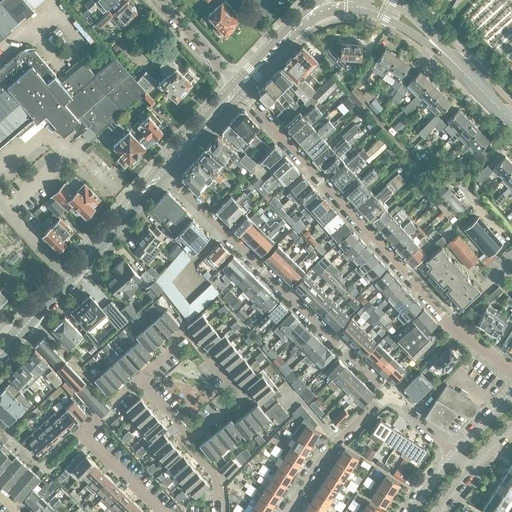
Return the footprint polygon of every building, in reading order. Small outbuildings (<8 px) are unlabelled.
[(25,0),(0,0),(18,21),(26,15),(27,16),(34,10),(25,0)] [(0,0),(0,29),(5,35),(12,29),(11,27),(18,21),(0,0)] [(25,0),(34,10),(35,9),(33,8),(42,0),(25,0)] [(92,11),(98,6),(103,12),(116,0),(97,0),(89,7),(92,11)] [(209,14),(217,23),(214,26),(214,28),(219,34),(222,34),(225,31),(228,31),(232,28),(233,24),(241,17),(225,0),(218,0),(221,3),(209,14)] [(128,2),(111,18),(120,28),(137,12),(128,2)] [(96,23),(100,28),(113,15),(109,10),(96,23)] [(118,52),(127,42),(121,37),(112,47),(118,52)] [(341,58),(361,59),(362,43),(342,42),(341,58)] [(302,46),(292,57),(309,74),(316,67),(320,71),(324,67),(317,61),(302,46)] [(346,63),(331,47),(325,53),(340,68),(346,63)] [(386,73),(397,57),(385,48),(377,60),(374,65),(369,62),(360,79),(355,86),(347,93),(358,105),(366,98),(359,89),(363,80),(366,82),(375,67),(385,74),(386,73)] [(37,122),(46,114),(51,121),(63,135),(80,120),(89,127),(82,133),(89,141),(96,135),(107,125),(119,115),(120,114),(146,91),(137,81),(116,57),(95,75),(85,62),(81,58),(65,72),(65,76),(67,78),(61,83),(55,76),(56,75),(35,51),(23,50),(0,69),(0,146),(17,132),(20,135),(34,123),(36,122),(37,122)] [(313,94),(319,101),(320,103),(327,97),(330,99),(335,94),(323,83),(316,91),(304,79),(309,74),(292,57),(283,67),(292,76),(298,81),(313,94)] [(390,92),(394,94),(394,95),(402,83),(398,80),(401,77),(410,65),(397,57),(386,73),(396,80),(394,81),(395,82),(392,86),(393,87),(390,92)] [(194,75),(189,70),(188,70),(187,70),(183,74),(177,68),(177,67),(178,67),(178,66),(177,65),(169,58),(168,58),(167,58),(161,65),(161,66),(162,67),(160,69),(163,71),(161,73),(165,77),(160,83),(159,83),(157,85),(163,91),(166,89),(177,99),(192,82),(191,81),(194,77),(194,76),(194,75)] [(304,102),(313,94),(298,81),(292,76),(290,78),(280,68),(273,75),(273,77),(284,89),(289,85),(304,102)] [(137,81),(146,91),(147,91),(156,81),(146,71),(137,81)] [(408,88),(416,95),(417,96),(431,82),(420,71),(410,82),(406,86),(402,83),(394,95),(394,94),(392,98),(398,102),(408,88)] [(323,83),(335,94),(343,88),(330,76),(323,83)] [(298,105),(284,89),(273,77),(265,83),(265,85),(276,97),(280,93),(289,103),(290,107),(288,110),(290,113),(298,105)] [(422,97),(428,104),(441,92),(431,82),(417,96),(416,95),(402,109),(407,114),(416,105),(415,104),(420,99),(422,97)] [(291,114),(290,113),(288,110),(276,98),(276,97),(265,85),(258,92),(258,95),(268,106),(273,101),(281,111),(276,116),(282,122),(291,114)] [(142,97),(149,105),(154,101),(146,92),(142,97)] [(428,104),(427,105),(436,114),(418,132),(423,138),(435,126),(442,120),(437,116),(441,112),(451,102),(441,92),(428,104)] [(276,98),(288,110),(290,107),(289,103),(280,93),(276,97),(276,98)] [(375,97),(369,103),(377,112),(383,106),(375,97)] [(343,100),(337,105),(343,112),(349,108),(343,100)] [(285,126),(292,133),(323,105),(320,103),(319,101),(303,116),(300,112),(285,126)] [(292,133),(299,141),(314,128),(310,123),(322,113),(330,105),(327,102),(323,105),(292,133)] [(444,128),(452,136),(469,119),(458,109),(448,119),(451,122),(444,128)] [(265,154),(270,147),(253,133),(259,127),(244,110),(240,111),(229,123),(255,147),(260,152),(262,151),(265,154)] [(131,127),(120,114),(119,115),(140,137),(146,145),(163,130),(166,127),(152,112),(139,123),(138,121),(131,127)] [(119,115),(107,125),(113,132),(115,130),(122,138),(114,146),(123,155),(118,159),(125,167),(145,147),(137,139),(140,137),(119,115)] [(462,133),(468,140),(479,130),(469,119),(452,136),(448,139),(453,143),(462,133)] [(299,141),(306,148),(332,124),(328,120),(317,131),(314,128),(299,141)] [(332,124),(306,148),(313,156),(328,143),(324,139),(340,124),(336,120),(332,124)] [(406,126),(401,120),(393,128),(398,133),(406,126)] [(446,124),(442,120),(435,126),(440,130),(446,124)] [(255,147),(229,123),(221,132),(239,149),(240,148),(242,151),(248,144),(254,149),(255,147)] [(314,158),(321,165),(347,141),(361,129),(356,123),(342,135),(345,139),(333,149),(329,144),(314,158)] [(484,145),(489,140),(479,130),(468,140),(469,140),(465,143),(459,149),(462,152),(472,143),(479,150),(475,154),(480,159),(489,149),(484,145)] [(244,165),(245,167),(252,159),(246,153),(241,158),(237,155),(217,136),(205,149),(221,163),(225,167),(233,160),(241,168),(244,165)] [(366,152),(335,180),(342,188),(356,174),(352,170),(355,168),(356,168),(365,160),(366,160),(369,162),(389,144),(383,136),(366,152)] [(321,165),(328,173),(346,156),(343,152),(351,145),(347,141),(321,165)] [(245,167),(258,178),(259,177),(267,169),(266,168),(283,153),(274,143),(270,147),(265,154),(259,161),(254,157),(252,159),(245,167)] [(386,150),(393,157),(398,152),(391,145),(386,150)] [(216,169),(221,163),(205,149),(197,158),(214,175),(218,171),(216,169)] [(328,173),(335,180),(366,152),(362,149),(358,152),(350,159),(346,156),(328,173)] [(255,187),(258,190),(260,192),(292,163),(285,155),(269,170),(272,174),(264,182),(259,177),(258,178),(253,184),(255,187)] [(502,173),(505,177),(511,170),(511,162),(505,156),(495,166),(496,167),(493,169),(493,172),(496,175),(499,175),(502,173)] [(212,177),(214,175),(197,158),(188,168),(204,182),(205,182),(209,185),(214,180),(212,177)] [(433,164),(428,159),(424,164),(428,169),(433,164)] [(402,164),(409,171),(413,167),(407,160),(402,164)] [(292,163),(260,192),(263,196),(279,182),(283,186),(299,171),(292,163)] [(343,189),(350,197),(376,173),(383,167),(379,163),(363,178),(361,180),(358,176),(343,189)] [(475,178),(480,183),(492,171),(488,166),(475,178)] [(199,187),(204,182),(188,168),(182,175),(182,178),(197,193),(201,189),(199,187)] [(277,210),(290,199),(309,181),(302,173),(288,186),(292,190),(280,201),(275,196),(269,201),(277,210)] [(350,197),(357,205),(372,191),(368,187),(380,177),(376,173),(350,197)] [(357,205),(364,212),(402,177),(398,173),(375,194),(372,191),(357,205)] [(402,177),(364,212),(371,220),(385,206),(382,202),(406,181),(402,177)] [(427,183),(422,177),(417,181),(423,187),(427,183)] [(298,205),(302,201),(316,189),(309,181),(290,199),(293,202),(294,201),(298,205)] [(94,205),(100,199),(84,183),(74,192),(64,183),(53,196),(68,211),(71,207),(79,215),(81,211),(86,215),(95,206),(94,205)] [(216,211),(224,218),(255,187),(253,184),(251,183),(247,187),(251,190),(247,194),(244,191),(235,200),(231,196),(216,211)] [(436,191),(440,196),(447,189),(443,185),(436,191)] [(506,197),(511,190),(508,186),(502,193),(506,197)] [(255,187),(224,218),(231,226),(246,211),(246,210),(248,208),(244,204),(258,190),(255,187)] [(447,189),(440,196),(441,196),(440,197),(444,201),(453,193),(449,188),(447,190),(447,189)] [(301,210),(304,214),(323,197),(316,189),(302,201),(306,205),(301,210)] [(166,192),(152,207),(152,208),(174,235),(175,236),(192,218),(180,206),(181,204),(169,192),(166,192)] [(202,192),(199,195),(204,200),(207,197),(202,192)] [(445,202),(449,207),(458,198),(454,194),(445,202)] [(52,196),(45,202),(48,206),(55,199),(52,196)] [(417,207),(424,214),(436,203),(429,196),(417,207)] [(312,212),(316,216),(330,204),(323,197),(304,214),(307,217),(312,212)] [(458,198),(449,207),(453,212),(462,203),(458,198)] [(48,247),(54,253),(54,254),(55,254),(56,254),(56,253),(59,251),(59,250),(58,249),(59,247),(60,248),(62,248),(63,246),(64,244),(63,244),(66,241),(65,240),(73,230),(57,215),(64,209),(55,199),(48,205),(54,212),(49,216),(55,222),(51,227),(50,226),(43,233),(52,242),(48,247)] [(447,207),(442,201),(437,205),(442,211),(442,212),(447,207)] [(462,203),(453,212),(457,216),(466,208),(462,203)] [(314,226),(317,229),(336,212),(330,204),(316,216),(320,221),(314,226)] [(372,221),(379,229),(397,212),(400,210),(397,206),(389,213),(386,209),(372,221)] [(281,207),(277,210),(284,218),(288,214),(281,207)] [(447,207),(442,212),(448,219),(454,214),(447,207)] [(233,227),(240,234),(259,215),(256,212),(255,213),(251,209),(249,210),(245,213),(246,214),(233,227)] [(326,228),(330,232),(343,220),(336,212),(317,229),(321,233),(326,228)] [(379,229),(385,236),(399,224),(403,220),(397,212),(379,229)] [(284,218),(291,226),(295,222),(288,214),(284,218)] [(240,234),(247,241),(266,222),(259,215),(240,234)] [(497,231),(494,234),(479,217),(465,229),(488,256),(502,243),(505,241),(497,231)] [(175,236),(183,246),(200,227),(195,222),(196,222),(192,218),(175,236)] [(279,223),(254,248),(261,255),(274,242),(270,237),(285,222),(282,219),(278,223),(279,223)] [(343,220),(330,232),(334,236),(328,241),(331,244),(337,239),(337,240),(351,228),(343,220)] [(247,241),(254,248),(279,223),(278,223),(276,221),(275,221),(270,225),(266,222),(247,241)] [(385,236),(392,244),(413,224),(410,221),(404,226),(404,227),(403,228),(399,224),(385,236)] [(392,244),(399,251),(413,239),(408,234),(410,233),(416,228),(413,224),(392,244)] [(419,226),(416,228),(424,236),(426,234),(419,226)] [(148,227),(143,234),(156,245),(162,238),(162,239),(166,235),(156,227),(153,231),(148,227)] [(200,227),(183,246),(190,255),(210,235),(206,232),(206,233),(200,227)] [(341,253),(341,254),(359,237),(352,229),(338,242),(342,247),(338,251),(340,254),(341,253)] [(305,230),(302,233),(307,239),(310,236),(311,236),(305,230)] [(141,244),(134,252),(148,264),(161,249),(156,245),(143,234),(137,241),(141,244)] [(447,243),(468,267),(479,258),(458,234),(447,243)] [(307,239),(314,246),(318,243),(311,235),(311,236),(310,236),(307,239)] [(399,251),(405,259),(427,239),(424,236),(418,240),(415,236),(413,239),(399,251)] [(442,236),(434,243),(439,248),(446,241),(442,236)] [(352,257),(366,245),(359,237),(341,254),(348,260),(352,257)] [(427,239),(405,259),(412,266),(426,254),(422,249),(423,248),(424,248),(430,243),(427,239)] [(318,243),(314,246),(321,254),(322,254),(326,250),(318,242),(318,243)] [(220,243),(209,255),(204,259),(210,265),(214,269),(230,252),(220,243)] [(305,249),(310,253),(314,249),(310,244),(305,249)] [(352,257),(358,265),(373,252),(366,245),(352,257)] [(265,259),(272,266),(285,252),(278,246),(265,259)] [(442,246),(420,266),(425,272),(429,268),(433,273),(429,276),(444,293),(448,290),(452,294),(448,298),(459,309),(481,290),(473,281),(472,282),(467,277),(468,276),(454,260),(453,261),(448,255),(449,254),(442,246)] [(183,249),(179,254),(187,263),(191,259),(183,249)] [(314,249),(310,253),(314,257),(318,253),(314,249)] [(272,266),(278,272),(291,259),(285,252),(272,266)] [(358,265),(365,272),(379,259),(373,252),(358,265)] [(179,254),(175,258),(184,266),(187,263),(179,254)] [(213,282),(219,287),(241,264),(234,256),(223,268),(226,272),(222,277),(225,280),(222,282),(217,277),(213,282)] [(175,258),(171,263),(181,270),(184,266),(175,258)] [(124,259),(114,268),(133,290),(138,286),(135,282),(140,277),(124,259)] [(278,272),(285,279),(298,265),(291,259),(278,272)] [(317,262),(324,269),(327,265),(320,259),(317,262)] [(379,259),(365,272),(362,276),(369,284),(386,267),(379,259)] [(338,269),(331,262),(326,267),(333,274),(338,269)] [(171,263),(167,267),(178,274),(181,270),(171,263)] [(233,278),(238,282),(249,271),(241,264),(219,287),(222,290),(228,283),(233,278)] [(298,265),(285,279),(292,285),(305,272),(298,265)] [(167,267),(164,272),(174,277),(175,277),(178,274),(167,267)] [(133,290),(114,268),(113,268),(117,272),(106,281),(122,299),(133,290)] [(377,285),(381,289),(395,277),(388,269),(370,285),(373,289),(377,285)] [(202,275),(207,279),(211,275),(207,270),(202,275)] [(238,282),(245,289),(256,278),(249,271),(238,282)] [(164,272),(156,280),(171,281),(175,277),(174,277),(164,272)] [(293,287),(301,294),(313,281),(306,274),(293,287)] [(381,289),(387,297),(388,297),(402,284),(395,277),(381,289)] [(245,289),(252,296),(264,285),(256,278),(245,289)] [(163,290),(155,280),(145,288),(153,298),(163,290)] [(156,280),(165,292),(174,285),(171,281),(156,280)] [(301,294),(308,301),(320,288),(313,281),(301,294)] [(211,284),(208,287),(215,297),(219,293),(211,284)] [(390,300),(394,304),(408,292),(402,284),(388,297),(387,297),(384,300),(387,303),(390,300)] [(165,292),(169,296),(177,289),(174,285),(165,292)] [(254,308),(256,307),(271,292),(264,285),(252,296),(256,300),(251,305),(254,308)] [(344,291),(337,285),(334,288),(341,295),(344,291)] [(6,297),(8,295),(9,295),(9,294),(9,293),(9,292),(3,286),(0,289),(0,304),(7,298),(6,297)] [(208,287),(204,290),(210,301),(215,297),(208,287)] [(486,298),(490,303),(503,291),(499,287),(486,298)] [(308,301),(315,308),(327,295),(320,288),(308,301)] [(169,296),(172,301),(180,293),(181,293),(177,289),(169,296)] [(204,290),(200,294),(201,294),(206,305),(210,301),(204,290)] [(222,297),(230,304),(237,297),(230,290),(222,297)] [(271,292),(256,307),(263,314),(267,310),(267,311),(278,299),(271,292)] [(394,304),(401,312),(415,299),(408,292),(394,304)] [(184,296),(181,293),(180,293),(172,301),(176,306),(184,296)] [(200,294),(197,297),(202,309),(206,305),(201,294),(200,294)] [(90,295),(71,311),(86,328),(105,312),(118,327),(127,319),(111,301),(102,309),(90,295)] [(315,308),(322,315),(335,302),(327,295),(315,308)] [(176,306),(180,311),(186,300),(187,300),(184,296),(176,306)] [(197,297),(193,300),(193,301),(197,313),(202,309),(197,297)] [(233,308),(240,301),(237,297),(230,304),(233,308)] [(401,312),(397,315),(400,319),(404,315),(408,320),(422,307),(415,299),(401,312)] [(186,300),(180,311),(188,321),(193,317),(189,312),(190,304),(187,300),(186,300)] [(193,300),(190,304),(189,312),(193,317),(197,313),(193,301),(193,300)] [(276,322),(288,309),(280,301),(258,324),(262,328),(272,318),(276,322)] [(322,315),(329,322),(342,309),(335,302),(322,315)] [(130,318),(135,314),(137,312),(129,303),(120,311),(128,320),(130,318)] [(471,320),(487,330),(496,315),(499,311),(488,305),(486,309),(482,315),(479,313),(471,320)] [(243,310),(248,316),(253,312),(247,306),(243,310)] [(362,316),(366,312),(361,308),(357,312),(362,316)] [(168,309),(160,316),(172,330),(180,323),(168,309)] [(342,309),(329,322),(337,329),(349,316),(342,309)] [(412,319),(394,336),(403,345),(409,352),(416,359),(433,341),(426,334),(437,324),(424,309),(412,319)] [(369,314),(376,320),(382,315),(380,316),(373,310),(370,313),(369,314)] [(499,311),(496,315),(487,330),(498,336),(507,322),(504,320),(506,316),(499,311)] [(274,330),(280,336),(282,338),(299,319),(292,312),(291,312),(290,313),(278,325),(274,330)] [(188,325),(194,333),(208,321),(209,322),(211,320),(208,316),(205,318),(202,313),(188,325)] [(382,315),(376,320),(377,321),(378,319),(385,326),(389,323),(389,322),(382,315)] [(160,316),(152,323),(164,337),(172,330),(160,316)] [(51,330),(69,348),(82,336),(65,317),(51,330)] [(255,323),(250,317),(245,322),(250,328),(255,323)] [(347,339),(360,326),(352,318),(339,331),(347,339)] [(290,334),(294,339),(306,326),(299,319),(282,338),(283,339),(284,337),(286,338),(290,334)] [(194,333),(201,341),(215,330),(209,322),(208,321),(194,333)] [(152,323),(145,330),(157,343),(164,337),(152,323)] [(292,348),(296,351),(313,333),(306,326),(294,339),(298,342),(292,348)] [(355,347),(367,334),(360,326),(347,339),(355,347)] [(145,330),(137,336),(152,353),(149,349),(157,343),(145,330)] [(207,349),(211,346),(221,337),(215,330),(201,341),(207,349)] [(298,354),(304,348),(308,352),(320,340),(313,333),(296,351),(298,354)] [(211,346),(217,353),(233,340),(230,337),(228,338),(224,334),(221,337),(211,346)] [(363,355),(375,342),(367,334),(355,347),(363,355)] [(140,340),(133,346),(145,360),(152,353),(137,336),(137,337),(140,340)] [(65,362),(59,355),(43,337),(35,344),(52,362),(100,416),(110,408),(65,362)] [(92,343),(96,347),(100,343),(96,338),(91,342),(92,343)] [(217,353),(223,361),(237,350),(234,345),(236,344),(233,340),(217,353)] [(311,364),(315,359),(328,347),(320,340),(308,352),(302,359),(309,366),(311,364)] [(86,348),(91,353),(97,348),(96,347),(92,343),(86,348)] [(270,349),(265,343),(261,347),(266,352),(270,349)] [(366,357),(373,364),(386,351),(379,344),(366,357)] [(409,352),(403,345),(400,349),(407,355),(409,353),(409,352)] [(133,346),(125,353),(137,366),(145,360),(133,346)] [(323,367),(335,354),(328,347),(315,359),(311,364),(314,367),(318,362),(323,367)] [(223,361),(230,370),(244,358),(240,353),(242,352),(239,348),(237,350),(223,361)] [(278,355),(271,348),(266,353),(274,360),(278,355)] [(429,368),(433,372),(438,366),(445,372),(459,358),(449,348),(429,368)] [(35,350),(29,356),(43,370),(56,385),(62,380),(49,365),(35,350)] [(230,370),(236,378),(264,355),(262,351),(255,357),(257,359),(249,365),(244,358),(230,370)] [(373,364),(379,370),(392,357),(386,351),(373,364)] [(125,353),(118,359),(130,373),(137,366),(125,353)] [(236,378),(244,387),(258,376),(253,369),(260,364),(259,362),(265,356),(264,355),(236,378)] [(29,356),(23,362),(37,376),(43,370),(29,356)] [(379,370),(386,377),(399,364),(392,357),(379,370)] [(326,370),(333,377),(345,365),(338,358),(326,370)] [(118,359),(110,366),(122,379),(130,373),(118,359)] [(23,362),(16,370),(36,390),(40,385),(35,379),(37,376),(23,362)] [(285,362),(278,368),(285,375),(291,370),(292,369),(285,362)] [(419,369),(424,373),(429,368),(425,363),(419,369)] [(399,364),(386,377),(393,384),(406,370),(399,364)] [(328,383),(335,390),(335,389),(352,372),(345,365),(333,377),(328,383)] [(110,366),(102,373),(114,386),(122,379),(110,366)] [(36,390),(16,370),(8,377),(22,392),(26,388),(32,394),(36,390)] [(285,375),(284,376),(291,383),(298,377),(291,370),(285,375)] [(248,385),(254,392),(271,379),(264,371),(258,376),(244,387),(245,388),(248,385)] [(335,390),(332,392),(336,396),(338,393),(344,387),(347,391),(348,391),(360,379),(352,372),(335,389),(335,390)] [(404,389),(415,401),(433,384),(421,372),(404,389)] [(114,386),(102,373),(95,379),(107,393),(114,386)] [(307,386),(298,377),(291,383),(299,394),(300,393),(301,392),(307,386)] [(254,392),(261,400),(277,388),(277,387),(271,379),(254,392)] [(343,396),(350,403),(367,386),(360,379),(348,391),(347,391),(343,396)] [(72,389),(65,381),(60,386),(67,394),(72,389)] [(10,383),(0,393),(0,397),(18,414),(18,415),(19,417),(32,404),(10,383)] [(446,383),(437,397),(457,410),(467,393),(461,389),(460,391),(446,383)] [(301,392),(300,393),(308,403),(316,395),(307,386),(301,392)] [(367,386),(350,403),(353,406),(358,401),(362,406),(374,393),(367,386)] [(277,388),(261,400),(266,407),(282,394),(277,388)] [(73,400),(66,407),(79,422),(86,415),(79,407),(84,403),(75,392),(70,397),(73,400)] [(18,414),(0,397),(0,414),(7,421),(9,423),(18,415),(18,414)] [(457,410),(437,397),(426,416),(445,428),(457,410)] [(126,410),(133,418),(147,406),(140,398),(126,410)] [(310,404),(315,411),(319,407),(314,401),(310,404)] [(272,415),(282,407),(278,402),(268,410),(272,415)] [(64,404),(56,411),(71,428),(79,422),(66,407),(64,404)] [(272,415),(268,410),(265,413),(258,404),(250,410),(261,425),(263,427),(267,424),(265,422),(269,418),(272,415)] [(309,414),(301,405),(296,409),(304,418),(309,414)] [(133,418),(140,425),(154,413),(147,406),(133,418)] [(275,419),(285,411),(282,407),(272,415),(275,419)] [(319,407),(315,411),(320,417),(324,413),(319,407)] [(250,410),(242,417),(253,431),(261,425),(250,410)] [(333,422),(337,426),(349,414),(344,410),(333,422)] [(56,411),(48,418),(63,435),(71,428),(56,411)] [(279,424),(289,416),(285,411),(275,419),(279,424)] [(154,413),(140,425),(143,428),(139,432),(143,436),(147,433),(160,421),(154,413)] [(322,419),(328,426),(333,422),(326,415),(322,419)] [(232,419),(231,420),(242,434),(245,438),(253,431),(242,417),(234,423),(232,419)] [(48,418),(41,425),(56,442),(63,435),(48,418)] [(370,436),(381,443),(392,427),(380,419),(370,436)] [(231,420),(223,426),(234,440),(242,434),(231,420)] [(143,436),(150,443),(167,428),(160,421),(147,433),(143,436)] [(299,434),(313,443),(320,432),(306,424),(299,434)] [(41,425),(33,432),(48,448),(56,442),(41,425)] [(288,425),(285,429),(293,434),(296,429),(288,425)] [(223,426),(215,433),(226,447),(234,440),(223,426)] [(384,439),(396,446),(403,434),(392,427),(381,443),(384,439)] [(149,444),(156,452),(169,440),(163,433),(167,429),(167,428),(150,443),(149,444)] [(290,437),(293,434),(285,429),(283,433),(290,437)] [(48,448),(33,432),(22,442),(30,450),(33,447),(40,455),(48,448)] [(215,433),(206,439),(218,453),(226,447),(215,433)] [(293,445),(306,453),(313,443),(299,434),(293,445)] [(401,455),(404,458),(415,441),(403,434),(396,446),(403,451),(401,455)] [(218,453),(206,439),(199,445),(211,459),(218,453)] [(156,452),(162,459),(176,447),(169,440),(156,452)] [(415,441),(404,458),(410,461),(413,457),(419,461),(427,449),(415,441)] [(0,472),(16,456),(2,444),(0,446),(0,472)] [(286,455),(299,464),(306,453),(293,445),(286,455)] [(162,459),(169,467),(183,455),(176,447),(162,459)] [(281,452),(273,447),(270,452),(277,457),(281,452)] [(363,456),(370,460),(376,451),(369,447),(363,456)] [(345,449),(338,459),(352,467),(358,457),(345,449)] [(80,477),(81,477),(81,476),(93,463),(94,463),(86,455),(79,463),(74,459),(65,469),(69,474),(73,470),(80,477)] [(169,467),(176,474),(189,462),(183,455),(169,467)] [(279,466),(293,475),(299,464),(286,455),(279,466)] [(0,472),(0,481),(8,489),(28,467),(16,456),(0,472)] [(224,474),(235,462),(231,458),(220,470),(224,474)] [(338,459),(332,469),(345,478),(352,467),(338,459)] [(370,465),(363,460),(360,465),(368,469),(370,465)] [(176,474),(182,481),(196,469),(189,462),(176,474)] [(228,478),(240,467),(235,462),(224,474),(228,478)] [(81,476),(81,477),(88,483),(101,470),(94,463),(93,463),(81,476)] [(273,476),(272,476),(286,485),(293,475),(279,466),(275,473),(262,464),(260,468),(267,473),(273,476)] [(28,467),(8,489),(20,500),(44,473),(39,469),(35,474),(28,467)] [(265,477),(267,473),(260,468),(258,472),(265,477)] [(182,481),(189,489),(203,477),(196,469),(182,481)] [(332,469),(325,479),(339,488),(345,478),(332,469)] [(511,471),(508,469),(502,479),(511,485),(511,471)] [(88,483),(95,490),(108,477),(101,470),(88,483)] [(394,475),(405,482),(408,477),(397,470),(394,475)] [(386,475),(379,487),(392,495),(400,484),(386,475)] [(272,476),(266,487),(279,496),(286,485),(272,476)] [(95,490),(102,497),(103,497),(115,484),(108,477),(95,490)] [(203,477),(189,489),(196,497),(210,485),(203,477)] [(373,483),(366,478),(363,484),(370,489),(373,483)] [(325,479),(319,489),(345,506),(346,504),(339,500),(339,499),(334,496),(339,488),(325,479)] [(511,485),(502,479),(495,489),(510,498),(511,494),(511,485)] [(356,488),(358,484),(351,480),(349,483),(356,488)] [(31,506),(38,511),(39,511),(48,503),(44,499),(57,485),(53,482),(49,486),(31,506)] [(24,499),(31,506),(49,486),(46,483),(41,487),(38,484),(24,499)] [(356,488),(349,483),(346,487),(353,492),(356,488)] [(100,500),(108,507),(123,491),(115,484),(103,497),(102,497),(100,500)] [(247,488),(246,490),(254,494),(257,489),(250,484),(247,488)] [(266,487),(259,498),(272,506),(279,496),(266,487)] [(392,495),(379,487),(371,498),(385,507),(392,495)] [(319,489),(312,500),(326,508),(328,505),(330,507),(333,509),(334,507),(341,511),(345,506),(319,489)] [(495,489),(489,499),(503,508),(510,498),(495,489)] [(116,511),(117,511),(130,498),(123,491),(108,507),(112,511),(116,511)] [(117,511),(131,511),(137,505),(130,498),(117,511)] [(259,498),(252,508),(258,511),(268,511),(272,506),(259,498)] [(39,511),(53,511),(62,502),(58,499),(52,506),(48,503),(39,511)] [(363,511),(381,511),(382,510),(369,501),(366,506),(360,503),(359,504),(353,499),(350,504),(358,508),(363,511)] [(500,511),(503,508),(489,499),(482,510),(484,511),(500,511)] [(312,500),(306,510),(309,511),(323,511),(326,508),(312,500)] [(53,511),(58,511),(65,505),(62,502),(53,511)]
